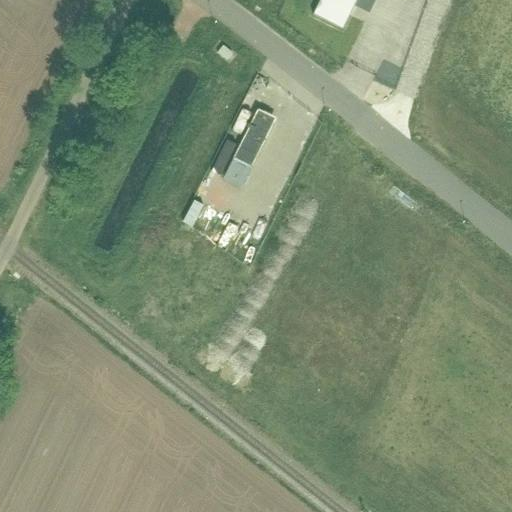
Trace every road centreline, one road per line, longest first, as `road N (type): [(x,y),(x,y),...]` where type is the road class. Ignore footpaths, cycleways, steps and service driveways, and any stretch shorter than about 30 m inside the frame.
road 1 (unclassified): [(213,0),(511,240)]
road 2 (unclassified): [(0,258),(125,0)]
